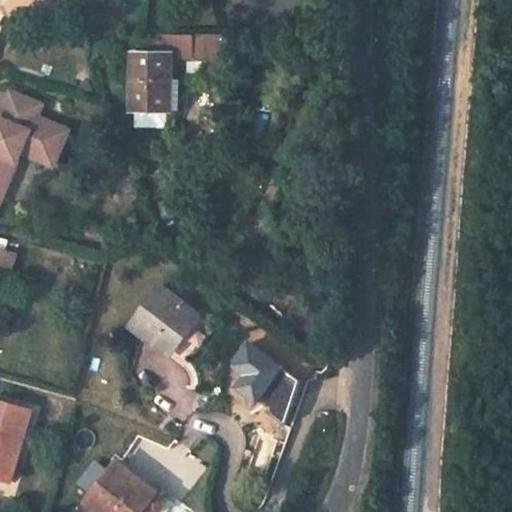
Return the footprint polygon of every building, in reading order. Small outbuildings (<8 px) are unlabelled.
[(186,58),(230,58),(230,34),(186,34),(186,58)] [(173,82),(173,55),(133,55),(132,111),(169,111),(170,82),(173,82)] [(51,177),(66,141),(35,126),(39,115),(9,102),(0,122),(0,190),(5,193),(18,162),(51,177)] [(193,306),(203,291),(195,284),(184,300),(193,306)] [(190,329),(199,316),(160,286),(131,326),(168,353),(187,327),(190,329)] [(0,483),(10,486),(31,412),(0,403),(0,483)] [(159,511),(168,501),(116,463),(87,503),(99,511),(159,511)]
